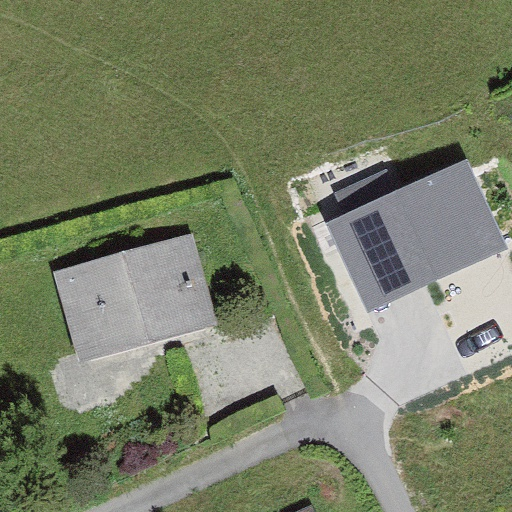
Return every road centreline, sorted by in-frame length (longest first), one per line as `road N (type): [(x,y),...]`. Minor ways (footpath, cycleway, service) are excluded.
road 1 (residential): [(406,511),(357,408),(113,511)]
road 2 (track): [(357,408),(250,171)]
